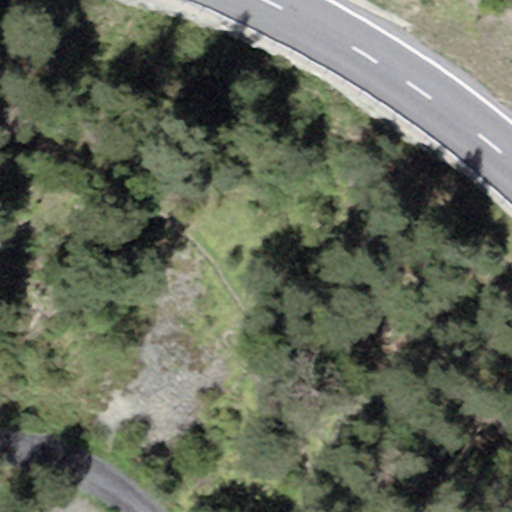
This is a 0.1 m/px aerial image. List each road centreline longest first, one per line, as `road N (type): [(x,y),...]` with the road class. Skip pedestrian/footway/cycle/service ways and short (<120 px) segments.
road 1 (primary): [(511,159),(363,49),(261,0)]
road 2 (track): [(143,511),(92,480),(0,445)]
